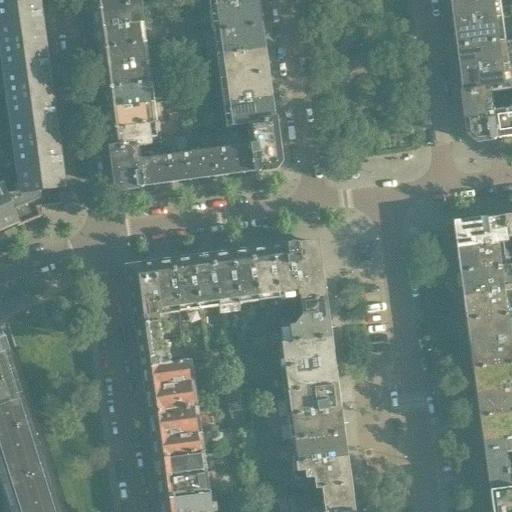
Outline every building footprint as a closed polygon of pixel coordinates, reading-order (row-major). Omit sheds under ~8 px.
[(37,0),(0,0),(0,40),(4,39),(6,48),(43,44),(37,0)] [(138,0),(90,0),(92,10),(139,4),(138,0)] [(174,13),(172,0),(166,0),(164,0),(167,20),(175,19),(174,13)] [(181,12),(179,0),(172,0),(174,13),(181,12)] [(256,1),(256,0),(206,0),(208,8),(256,1)] [(498,0),(451,0),(449,0),(452,24),(501,17),(498,0)] [(260,25),(256,1),(208,8),(211,32),(260,25)] [(139,4),(92,10),(95,29),(142,23),(139,4)] [(185,35),(181,12),(174,13),(175,19),(177,36),(185,35)] [(501,17),(452,24),(456,47),(504,40),(501,17)] [(177,36),(175,19),(167,20),(169,39),(177,38),(177,36)] [(144,43),(142,23),(95,29),(97,49),(144,43)] [(263,48),(260,25),(211,32),(214,55),(263,48)] [(188,58),(185,35),(177,36),(177,38),(180,58),(180,59),(188,58)] [(180,58),(177,38),(169,39),(172,59),(180,58)] [(504,40),(456,47),(459,71),(508,64),(504,40)] [(147,62),(144,43),(97,49),(100,69),(147,62)] [(50,93),(43,44),(6,48),(7,56),(2,57),(6,88),(12,88),(13,97),(50,93)] [(263,48),(214,55),(217,79),(266,72),(263,48)] [(183,78),(180,59),(180,58),(172,59),(175,79),(183,78)] [(191,82),(188,58),(180,59),(183,78),(183,83),(191,82)] [(147,62),(100,69),(103,89),(150,82),(147,62)] [(508,64),(459,71),(462,94),(490,90),(511,88),(508,64)] [(269,96),(266,72),(217,79),(220,103),(269,96)] [(183,83),(183,78),(175,79),(176,90),(184,89),(183,83)] [(150,82),(103,89),(105,108),(153,102),(150,82)] [(195,106),(191,82),(183,83),(184,89),(187,107),(195,106)] [(490,90),(462,94),(463,99),(461,101),(461,107),(464,109),(468,137),(469,137),(474,140),(474,141),(493,139),(490,111),(493,111),(490,90)] [(50,93),(13,97),(14,104),(8,105),(8,106),(13,137),(19,136),(20,145),(56,140),(50,93)] [(272,120),(269,96),(220,103),(224,127),(245,124),(272,120)] [(153,102),(105,108),(108,129),(153,123),(155,122),(153,102)] [(198,129),(195,106),(187,107),(188,113),(188,119),(190,130),(198,129)] [(511,108),(493,111),(490,111),(493,139),(511,136),(511,108)] [(188,119),(188,113),(171,115),(172,121),(179,120),(188,119)] [(190,130),(188,119),(179,120),(181,135),(190,134),(190,130)] [(278,163),(275,135),(277,132),(276,127),(273,125),(272,120),(245,124),(248,145),(251,172),(253,172),(253,173),(257,174),(260,171),(273,169),(273,168),(277,163),(278,163)] [(153,123),(108,129),(111,150),(137,146),(150,144),(150,138),(154,138),(153,123)] [(162,148),(187,144),(186,136),(160,139),(162,148)] [(63,189),(59,162),(56,140),(20,145),(21,152),(15,153),(20,185),(22,185),(21,193),(21,194),(29,193),(36,208),(63,205),(62,198),(59,199),(58,191),(63,191),(63,189)] [(248,145),(211,150),(214,177),(251,172),(248,145)] [(137,146),(111,150),(111,153),(109,156),(110,160),(113,163),(116,185),(117,185),(122,189),(122,190),(135,188),(136,189),(140,190),(143,187),(142,187),(139,160),(137,146)] [(211,150),(174,155),(177,182),(214,177),(211,150)] [(174,155),(139,160),(142,187),(143,187),(177,182),(174,155)] [(0,230),(16,224),(5,195),(2,187),(0,188),(0,230)] [(29,193),(21,194),(21,193),(5,195),(16,224),(17,226),(29,221),(40,217),(36,208),(29,193)] [(511,216),(500,218),(503,239),(504,239),(511,237),(511,216)] [(500,218),(453,224),(457,249),(500,243),(501,244),(505,243),(504,239),(503,239),(500,218)] [(316,243),(298,246),(298,244),(291,245),(298,296),(299,302),(323,299),(316,243)] [(500,243),(457,249),(460,273),(504,267),(501,244),(500,243)] [(284,246),(284,248),(270,250),(277,299),(298,296),(291,245),(284,246)] [(270,250),(250,252),(257,302),(277,299),(270,250)] [(250,252),(230,255),(237,305),(257,302),(250,252)] [(230,255),(211,258),(217,307),(237,305),(230,255)] [(211,258),(191,260),(198,310),(217,307),(211,258)] [(191,260),(171,263),(178,313),(198,310),(191,260)] [(171,263),(152,266),(158,315),(178,313),(171,263)] [(152,266),(141,267),(138,265),(133,266),(131,269),(127,269),(135,325),(157,322),(156,316),(158,315),(152,266)] [(511,289),(509,266),(504,267),(460,273),(463,298),(511,290),(511,289)] [(511,290),(463,298),(466,321),(511,314),(511,290)] [(325,314),(323,299),(299,302),(301,316),(293,326),(292,327),(288,328),(290,344),(331,339),(328,314),(325,314)] [(511,314),(466,321),(470,345),(511,339),(511,314)] [(281,327),(293,326),(292,319),(280,320),(281,327)] [(157,322),(135,325),(141,369),(168,365),(165,342),(160,343),(157,322)] [(0,456),(17,511),(52,511),(0,346),(0,341),(3,340),(1,331),(0,329),(0,456)] [(252,348),(265,346),(264,338),(251,340),(252,348)] [(331,339),(290,344),(276,346),(280,370),(334,363),(331,339)] [(511,339),(470,345),(473,369),(511,363),(511,339)] [(231,351),(244,350),(243,341),(230,343),(231,351)] [(194,360),(218,358),(218,350),(193,352),(194,360)] [(244,386),(241,361),(232,362),(235,388),(244,386)] [(189,362),(168,365),(141,369),(144,389),(192,382),(189,362)] [(334,363),(280,370),(283,394),(337,386),(334,363)] [(511,363),(473,369),(476,393),(511,388),(511,363)] [(192,382),(144,389),(147,414),(195,407),(192,382)] [(341,414),(337,386),(283,394),(287,421),(341,414)] [(511,388),(476,393),(480,417),(511,413),(511,388)] [(250,409),(247,391),(224,394),(227,413),(231,412),(240,411),(250,409)] [(199,433),(196,412),(195,407),(147,414),(151,440),(199,433)] [(242,428),(240,411),(231,412),(233,429),(242,428)] [(511,413),(480,417),(483,441),(511,437),(511,413)] [(341,414),(287,421),(290,443),(344,436),(341,414)] [(252,439),(250,423),(243,424),(244,439),(252,439)] [(244,447),(242,428),(233,429),(236,448),(244,447)] [(199,433),(151,440),(153,459),(201,453),(199,433)] [(344,436),(290,443),(293,465),(295,464),(347,457),(344,436)] [(511,437),(483,441),(490,492),(490,493),(511,490),(510,488),(505,453),(511,452),(511,437)] [(247,469),(244,447),(236,448),(238,470),(247,469)] [(201,453),(153,459),(156,479),(204,472),(201,453)] [(347,457),(295,464),(296,473),(303,472),(305,480),(312,479),(314,490),(319,489),(351,485),(347,457)] [(204,472),(156,479),(159,499),(207,493),(204,472)] [(251,502),(248,476),(241,477),(244,502),(251,502)] [(250,478),(254,506),(266,505),(265,497),(260,498),(258,477),(250,478)] [(354,511),(351,485),(319,489),(322,511),(354,511)] [(511,511),(511,487),(510,488),(511,490),(490,493),(490,492),(488,492),(490,511),(511,511)] [(209,511),(207,493),(159,499),(160,511),(209,511)]
